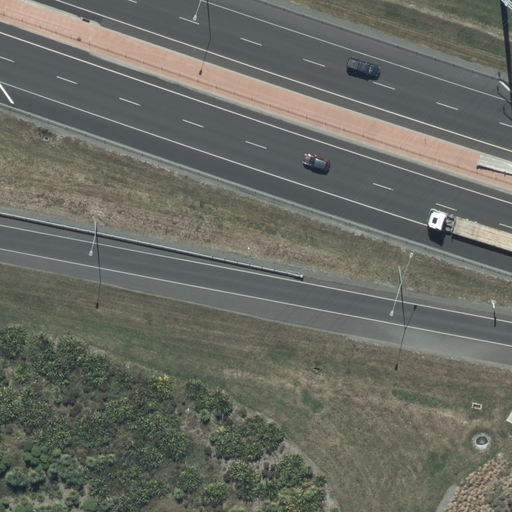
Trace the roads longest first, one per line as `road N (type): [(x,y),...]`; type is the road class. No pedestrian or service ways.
road 1 (motorway): [(511,227),(0,57)]
road 2 (motorway): [(511,335),(0,236)]
road 3 (motorway): [(129,0),(511,126)]
